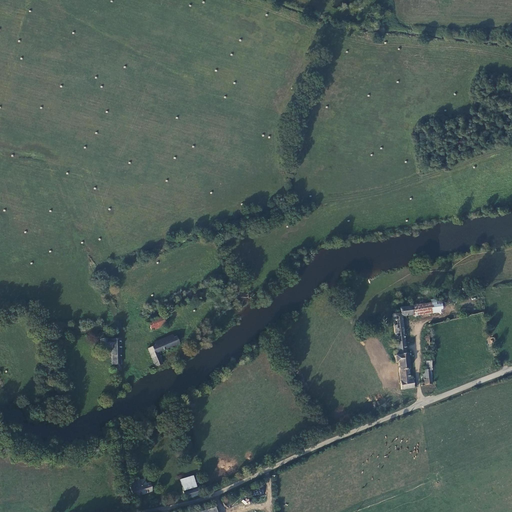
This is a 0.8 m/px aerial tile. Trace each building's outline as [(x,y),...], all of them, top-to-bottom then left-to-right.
[(416,306),(410,307),(411,315),(412,316),(441,312),(440,299),(416,302),(416,306)] [(400,314),(392,315),(394,336),(396,356),(394,356),(394,363),(397,363),(398,366),(400,390),(413,388),(412,379),(409,380),(406,354),(405,354),(403,341),(400,317),(411,315),(410,307),(400,308),(400,314)] [(159,317),(146,322),(149,332),(163,327),(159,317)] [(109,340),(104,340),(104,337),(104,336),(103,335),(101,335),(100,336),(100,338),(101,339),(98,339),(99,348),(109,348),(110,366),(115,366),(115,372),(119,373),(118,339),(109,340)] [(156,353),(172,346),(174,349),(178,348),(177,345),(174,338),(145,349),(152,366),(160,363),(156,353)] [(424,386),(432,385),(430,362),(425,362),(425,370),(422,370),(424,386)] [(196,487),(192,477),(180,480),(183,491),(196,487)] [(145,484),(144,479),(129,483),(132,497),(151,492),(149,483),(145,484)] [(183,491),(185,499),(198,495),(196,487),(183,491)]
